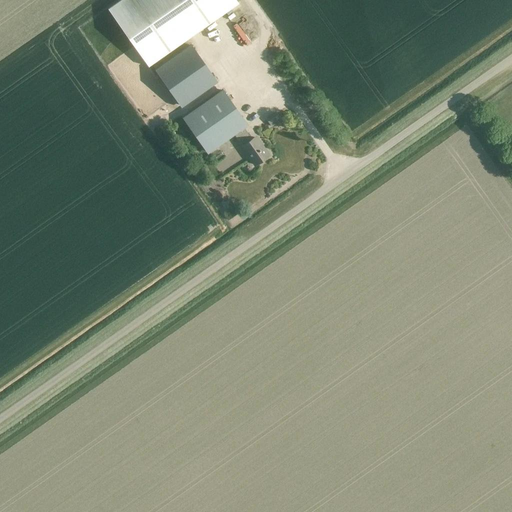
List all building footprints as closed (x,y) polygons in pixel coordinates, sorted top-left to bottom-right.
[(119,0),(110,7),(150,64),(240,1),(239,0),(119,0)] [(182,106),(216,82),(190,45),(156,69),(182,106)] [(221,90),(184,117),(209,152),(234,134),(242,146),(255,165),(269,155),(263,146),(261,147),(254,137),(252,139),(244,127),(246,126),(221,90)] [(164,122),(172,118),(170,114),(162,118),(164,122)] [(267,121),(272,127),(282,120),(278,114),(267,121)] [(246,174),(254,170),(249,160),(242,164),(246,174)]
